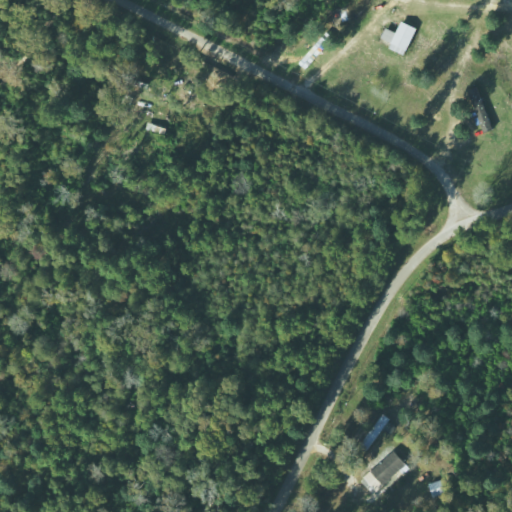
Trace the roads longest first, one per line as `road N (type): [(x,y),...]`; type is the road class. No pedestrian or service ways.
road 1 (residential): [(462,222),(428,166),(396,142),(121,0)]
road 2 (tertiary): [(274,511),(390,285),(420,249),(462,222)]
